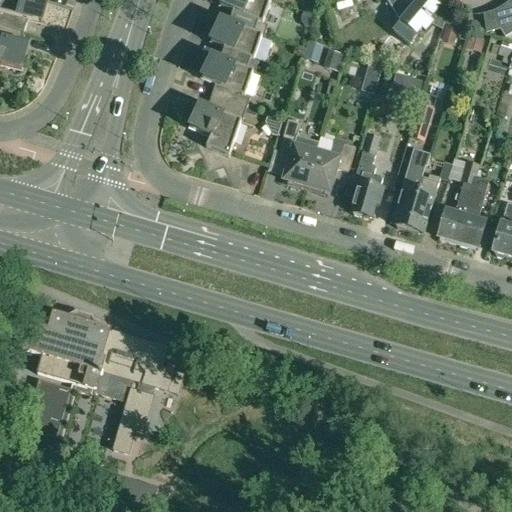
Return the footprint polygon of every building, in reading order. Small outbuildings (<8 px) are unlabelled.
[(0,27),(23,35),(28,22),(41,25),(47,3),(38,0),(37,0),(1,0),(0,4),(0,27)] [(262,38),(262,39),(264,40),(268,28),(263,25),(270,3),(271,1),(266,0),(223,0),(220,8),(233,14),(229,26),(262,38)] [(385,0),(400,23),(392,33),(409,47),(422,32),(425,35),(433,26),(430,23),(442,9),(437,4),(439,1),(437,0),(420,0),(419,0),(385,0)] [(511,4),(491,17),(505,40),(511,35),(511,4)] [(253,74),(253,75),(255,76),(259,64),(254,62),(262,39),(262,38),(229,26),(220,24),(211,44),(224,50),(220,63),(253,74)] [(0,66),(21,72),(26,49),(19,47),(23,35),(0,27),(0,66)] [(304,60),(320,65),(325,48),(309,43),(304,60)] [(211,99),(246,111),(250,100),(245,98),(253,75),(253,74),(220,63),(211,60),(202,81),(215,86),(211,99)] [(366,79),(380,83),(383,70),(370,66),(366,79)] [(246,111),(211,99),(207,111),(200,109),(190,130),(211,139),(206,150),(229,160),(241,124),(242,125),(246,111)] [(422,109),(412,142),(421,145),(431,111),(422,109)] [(304,191),(305,192),(316,154),(319,144),(297,138),(300,125),(288,122),(278,155),(290,158),(283,183),(288,184),(286,188),(304,192),(304,191)] [(382,181),(373,178),(375,170),(372,167),(380,141),(367,137),(354,183),(359,184),(350,214),(353,215),(354,217),(360,219),(362,217),(372,220),(376,207),(379,208),(384,191),(380,190),(382,181)] [(319,144),(316,154),(305,192),(323,199),(325,195),(329,196),(336,172),(348,175),(355,150),(343,146),(321,139),(319,144)] [(408,231),(422,181),(426,168),(428,168),(431,157),(415,153),(392,226),(396,227),(397,230),(402,232),(405,230),(408,231)] [(464,185),(473,188),(475,180),(478,168),(467,165),(461,184),(464,185)] [(428,182),(422,181),(408,231),(411,231),(412,234),(417,236),(420,234),(423,235),(435,197),(434,197),(439,181),(429,178),(428,182)] [(456,245),(458,245),(472,196),(476,180),(475,180),(473,188),(464,185),(455,215),(446,213),(438,240),(448,242),(448,245),(454,247),(456,245)] [(472,196),(458,245),(460,246),(460,248),(466,250),(468,248),(477,251),(485,224),(477,222),(484,199),(488,184),(476,180),(472,196)] [(511,208),(508,207),(502,225),(501,225),(493,255),(496,256),(496,259),(502,261),(504,259),(511,261),(511,260),(511,208)] [(94,392),(93,395),(127,405),(113,453),(128,457),(135,433),(143,436),(153,399),(151,399),(154,391),(167,395),(173,374),(161,371),(167,351),(94,330),(95,326),(92,320),(76,315),(70,319),(69,323),(54,318),(49,335),(28,329),(21,353),(42,359),(37,375),(94,392)] [(46,474),(47,473),(70,392),(39,383),(15,465),(46,474)] [(115,488),(112,498),(151,509),(154,500),(150,499),(153,489),(122,480),(119,490),(115,488)]
